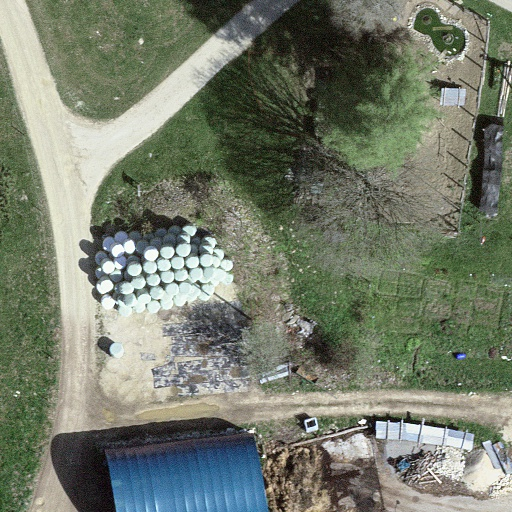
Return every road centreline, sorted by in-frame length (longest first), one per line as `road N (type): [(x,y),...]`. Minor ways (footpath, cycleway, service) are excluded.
road 1 (track): [(53,511),(82,344),(70,193),(1,0)]
road 2 (track): [(68,423),(279,402),(511,410)]
